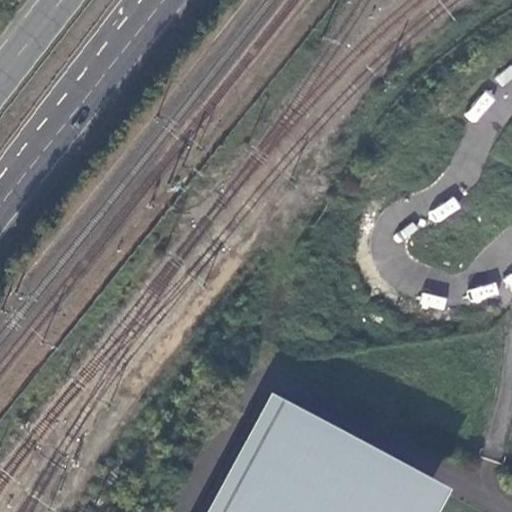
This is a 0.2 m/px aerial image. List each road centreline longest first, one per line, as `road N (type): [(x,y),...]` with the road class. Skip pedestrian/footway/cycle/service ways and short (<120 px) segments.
road 1 (trunk): [(0,205),(162,0)]
road 2 (trunk): [(0,192),(142,0)]
